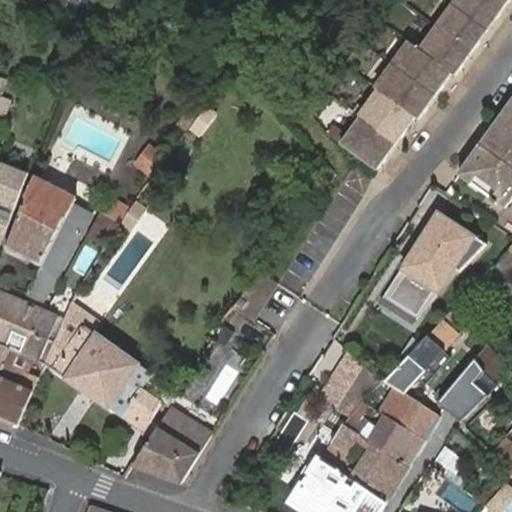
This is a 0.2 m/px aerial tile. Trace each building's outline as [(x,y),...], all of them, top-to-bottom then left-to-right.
[(489,30),(505,8),(494,0),(458,0),(455,5),(489,30)] [(473,53),(489,30),(455,5),(438,28),(473,53)] [(438,28),(422,51),(453,74),(456,76),(473,53),(438,28)] [(395,65),(437,95),(453,74),(422,51),(411,43),(395,65)] [(381,91),(417,117),(420,119),(437,95),(395,65),(378,89),(381,91)] [(212,88),(216,91),(221,85),(217,82),(212,88)] [(398,144),(417,117),(381,91),(362,118),(398,144)] [(0,110),(8,114),(10,106),(12,102),(0,96),(0,110)] [(184,117),(191,123),(198,114),(206,104),(196,96),(188,107),(190,108),(184,117)] [(511,126),(511,102),(506,111),(510,113),(507,118),(503,115),(500,119),(511,126)] [(378,170),(398,144),(362,118),(342,145),(378,170)] [(511,167),(511,126),(500,119),(499,121),(503,124),(499,129),(495,127),(481,145),(511,167)] [(152,178),(168,158),(149,144),(134,163),(152,178)] [(511,201),(511,167),(481,145),(478,150),(482,153),(479,158),(475,155),(460,176),(506,209),(511,201)] [(0,247),(26,183),(29,175),(19,170),(15,179),(8,176),(0,195),(0,247)] [(74,206),(80,197),(36,175),(26,197),(6,248),(43,266),(44,264),(57,239),(71,212),(74,206)] [(111,197),(106,207),(122,217),(128,207),(111,197)] [(106,207),(88,238),(104,247),(122,217),(106,207)] [(29,294),(44,300),(60,274),(74,249),(89,222),(71,212),(57,239),(44,264),(43,266),(29,294)] [(488,245),(439,214),(424,236),(427,238),(418,252),(415,250),(401,271),(406,274),(390,299),(417,317),(433,293),(438,296),(453,274),(446,270),(449,266),(460,274),(488,245)] [(511,277),(511,252),(511,251),(498,264),(511,277)] [(258,275),(233,308),(251,319),(259,307),(263,309),(277,286),(258,275)] [(59,317),(48,312),(0,291),(0,344),(10,349),(24,355),(34,331),(50,338),(59,317)] [(55,343),(47,362),(57,368),(68,377),(67,378),(109,409),(109,408),(124,419),(129,423),(144,434),(162,403),(168,406),(177,391),(156,375),(141,364),(98,333),(86,324),(79,318),(86,308),(74,300),(69,312),(55,343)] [(263,309),(259,307),(251,319),(255,321),(263,309)] [(86,308),(79,318),(86,324),(98,333),(105,322),(86,308)] [(455,342),(439,325),(428,337),(387,383),(394,387),(399,390),(407,395),(446,353),(455,342)] [(0,392),(0,415),(19,425),(40,379),(33,376),(48,341),(50,338),(34,331),(24,355),(10,349),(0,371),(0,377),(6,380),(0,392)] [(33,376),(40,379),(47,362),(55,343),(48,341),(33,376)] [(0,371),(10,349),(0,344),(0,371)] [(348,357),(326,392),(330,395),(352,360),(348,357)] [(318,405),(346,422),(363,402),(364,402),(366,399),(369,397),(380,385),(381,384),(369,374),(352,360),(330,395),(326,392),(318,405)] [(439,404),(461,422),(487,398),(476,386),(486,374),(476,361),(439,404)] [(407,395),(399,390),(384,416),(386,416),(427,441),(441,417),(433,412),(407,395)] [(352,431),(371,408),(364,402),(363,402),(346,422),(344,425),(352,431)] [(151,439),(133,466),(182,484),(213,434),(171,408),(151,439)] [(370,442),(410,468),(427,441),(386,416),(370,442)] [(368,491),(389,503),(410,468),(370,442),(359,435),(352,431),(344,425),(332,444),(322,462),(329,466),(349,479),(368,491)] [(511,447),(504,440),(492,453),(511,470),(511,447)] [(443,446),(435,461),(457,474),(465,459),(443,446)] [(370,511),(382,511),(389,503),(368,491),(349,479),(329,466),(322,462),(320,461),(293,504),(306,511),(356,511),(364,498),(368,501),(368,507),(367,510),(370,511)] [(483,476),(501,489),(508,482),(507,477),(492,463),(483,476)] [(469,495),(485,508),(501,489),(483,476),(469,495)]
